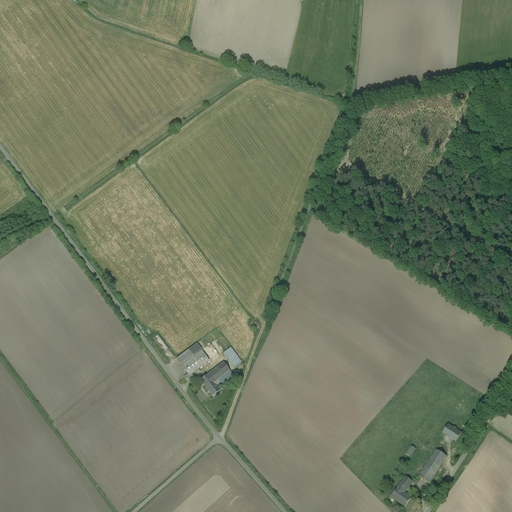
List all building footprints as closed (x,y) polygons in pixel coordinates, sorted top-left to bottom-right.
[(241,362),(230,348),(223,353),(234,368),(241,362)] [(188,350),(176,359),(181,365),(193,356),(188,350)] [(201,350),(193,356),(201,367),(209,361),(201,350)] [(193,356),(181,365),(187,374),(189,376),(191,374),(201,367),(193,356)] [(223,362),(200,379),(212,396),(219,391),(216,386),(220,383),(221,384),(233,375),(223,362)] [(461,433),(448,424),(442,433),(456,442),(461,433)] [(411,457),(416,448),(411,445),(406,454),(411,457)] [(436,450),(430,460),(429,460),(419,477),(429,483),(447,456),(436,450)] [(406,477),(398,488),(397,487),(391,496),(405,506),(411,497),(404,492),(412,482),(406,477)]
